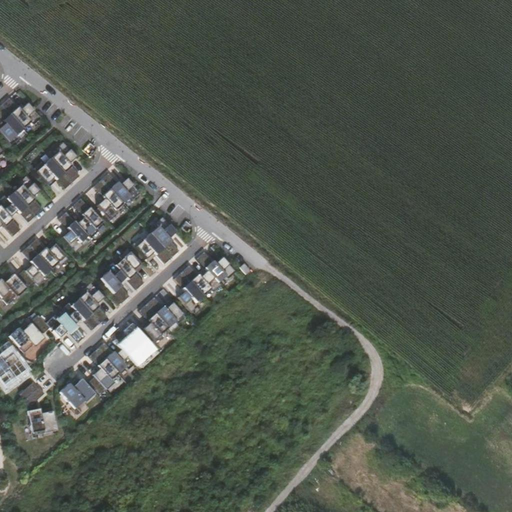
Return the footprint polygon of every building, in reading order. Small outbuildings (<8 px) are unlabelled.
[(16,108),(8,99),(1,105),(23,129),(30,123),(32,126),(40,119),(26,104),(19,110),(17,107),(16,108)] [(1,105),(0,105),(0,119),(1,121),(1,122),(3,124),(0,127),(0,134),(10,146),(18,139),(15,136),(23,129),(1,105)] [(62,143),(54,150),(56,153),(49,159),(71,183),(78,176),(70,167),(71,167),(68,164),(75,158),(62,143)] [(71,183),(49,159),(42,165),(40,163),(32,170),(46,185),(53,178),(64,190),(71,183)] [(74,159),(69,163),(79,174),(84,170),(74,159)] [(139,194),(126,179),(118,185),(107,174),(100,180),(122,204),(129,198),(131,201),(139,194)] [(38,191),(25,176),(17,183),(19,186),(12,192),(34,217),(42,210),(33,201),(34,200),(31,198),(38,191)] [(100,180),(92,187),(101,196),(101,197),(103,199),(96,206),(110,221),(117,214),(115,211),(122,204),(100,180)] [(12,192),(5,199),(3,196),(0,198),(0,208),(9,218),(16,212),(27,223),(34,217),(12,192)] [(102,223),(80,199),(72,206),(83,218),(76,224),(87,237),(89,239),(97,232),(95,230),(102,223)] [(0,225),(1,225),(3,228),(4,228),(12,237),(19,230),(9,218),(0,208),(0,225)] [(76,224),(65,212),(57,219),(66,228),(65,229),(68,231),(61,238),(75,253),(82,246),(80,243),(87,237),(76,224)] [(175,233),(161,218),(153,225),(156,228),(149,234),(171,258),(178,251),(167,239),(175,233)] [(149,234),(141,241),(139,238),(131,245),(147,263),(155,256),(163,265),(171,258),(149,234)] [(67,259),(54,244),(46,251),(44,248),(44,249),(35,239),(28,246),(50,270),(57,264),(59,267),(67,259)] [(28,246),(20,253),(29,262),(28,262),(31,265),(24,271),(35,283),(38,286),(45,280),(43,277),(50,270),(28,246)] [(126,250),(118,257),(121,259),(113,266),(125,278),(135,290),(143,283),(135,274),(142,267),(129,252),(128,253),(126,250)] [(235,273),(221,258),(214,264),(211,261),(211,262),(203,252),(195,259),(206,271),(217,283),(224,277),(227,280),(235,273)] [(111,263),(103,270),(106,273),(99,279),(121,303),(128,297),(117,285),(125,278),(113,266),(111,263)] [(249,272),(243,264),(239,268),(245,275),(249,272)] [(206,271),(199,278),(196,275),(188,266),(181,273),(203,297),(210,290),(212,293),(220,286),(217,283),(206,271)] [(24,271),(23,270),(17,276),(29,289),(35,283),(24,271)] [(0,280),(0,298),(5,305),(14,297),(15,299),(25,290),(12,275),(11,276),(8,273),(3,277),(6,280),(3,283),(0,280)] [(181,273),(173,280),(184,292),(176,298),(190,313),(198,306),(195,303),(203,297),(181,273)] [(89,283),(81,290),(84,293),(77,300),(98,324),(106,317),(95,305),(103,298),(89,283)] [(161,307),(153,298),(145,305),(167,329),(174,323),(177,326),(185,318),(171,303),(164,310),(161,307)] [(69,306),(67,303),(59,310),(62,313),(73,325),(80,319),(82,322),(82,321),(91,331),(98,324),(77,300),(69,306)] [(145,305),(138,312),(146,321),(139,327),(155,345),(163,338),(160,335),(167,329),(145,305)] [(54,320),(52,317),(45,324),(49,328),(58,339),(65,332),(76,344),(84,337),(73,325),(62,313),(54,320)] [(37,315),(31,321),(42,334),(49,328),(45,324),(37,315)] [(17,329),(8,337),(23,354),(31,346),(33,348),(43,339),(29,324),(29,325),(26,322),(21,327),(23,329),(20,332),(17,329)] [(149,350),(136,335),(129,342),(126,339),(118,330),(110,337),(121,349),(132,361),(139,354),(142,357),(149,350)] [(114,355),(103,343),(95,350),(118,374),(124,368),(127,371),(135,364),(121,349),(114,355)] [(95,350),(88,357),(96,366),(98,369),(92,375),(93,377),(105,390),(113,384),(110,381),(118,374),(95,350)] [(0,360),(0,375),(6,371),(12,378),(23,370),(11,354),(10,355),(8,352),(2,356),(4,359),(1,362),(0,360)] [(93,377),(87,383),(99,396),(105,390),(93,377)] [(71,388),(68,385),(58,393),(73,410),(82,402),(84,404),(94,395),(80,380),(71,388)] [(37,389),(32,383),(18,395),(24,401),(25,400),(37,389)] [(44,394),(38,388),(37,389),(25,400),(30,406),(44,394)] [(38,409),(26,412),(31,437),(56,431),(52,412),(39,414),(38,409)]
